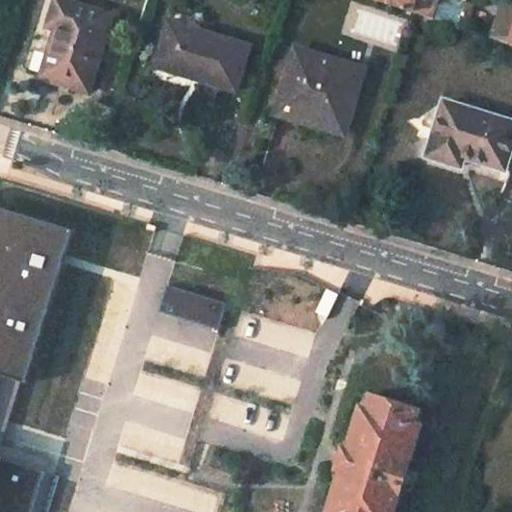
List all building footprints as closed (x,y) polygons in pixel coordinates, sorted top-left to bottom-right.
[(61,26),(45,74),(93,89),(115,17),(63,0),(61,0),(53,23),(61,26)] [(389,0),(388,5),(430,18),(435,0),(389,0)] [(511,0),(501,0),(490,37),(511,44),(511,0)] [(174,22),(162,61),(200,73),(200,69),(210,72),(207,79),(242,90),(255,47),(174,22)] [(302,52),(284,110),(347,131),(360,92),(348,88),(354,69),(302,52)] [(348,88),(360,92),(365,72),(354,69),(348,88)] [(511,122),(449,102),(432,157),(454,165),(457,155),(468,158),(509,171),(511,163),(511,122)] [(457,155),(454,165),(464,168),(468,158),(457,155)] [(0,511),(34,511),(48,469),(5,456),(0,454),(0,379),(2,373),(22,379),(27,380),(72,227),(0,205),(0,511)] [(227,301),(166,284),(158,312),(219,328),(227,301)] [(2,442),(22,379),(2,373),(0,379),(0,454),(5,456),(48,469),(50,456),(2,442)] [(339,469),(325,511),(391,511),(395,503),(403,506),(421,450),(412,448),(423,411),(363,392),(346,446),(341,444),(334,467),(339,469)]
